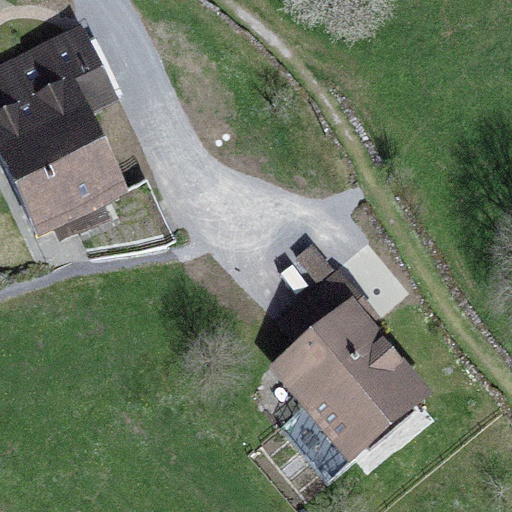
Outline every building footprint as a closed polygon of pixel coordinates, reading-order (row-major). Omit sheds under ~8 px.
[(102,110),(123,99),(96,43),(88,46),(83,35),(46,52),(52,64),(74,53),(102,110)] [(68,237),(76,233),(90,262),(167,250),(139,187),(115,197),(79,120),(102,110),(74,53),(52,64),(46,52),(0,73),(0,86),(1,89),(0,89),(0,158),(36,236),(54,227),(61,241),(68,237)] [(332,274),(312,249),(297,261),(318,286),(332,274)] [(356,463),(348,454),(419,396),(364,330),(352,316),(362,308),(337,279),(282,325),(305,353),(280,374),(309,409),(281,432),(327,487),(356,463)] [(364,330),(374,322),(362,308),(352,316),(364,330)]
